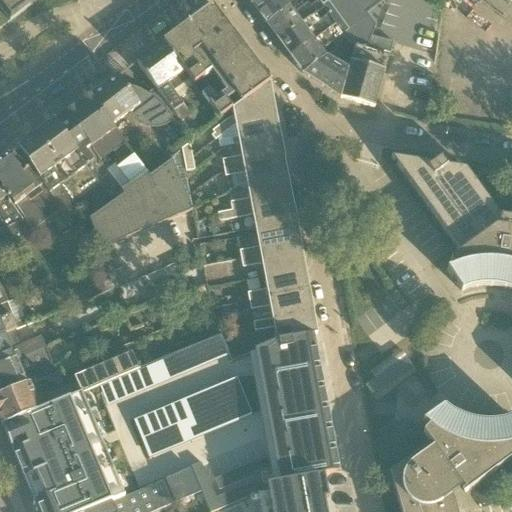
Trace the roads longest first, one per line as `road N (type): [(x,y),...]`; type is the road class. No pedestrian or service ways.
road 1 (unclassified): [(363,511),(306,207),(301,157),(313,120)]
road 2 (tertiary): [(165,0),(0,121)]
road 3 (unclassified): [(511,154),(313,120)]
road 4 (unclassified): [(313,120),(227,0)]
